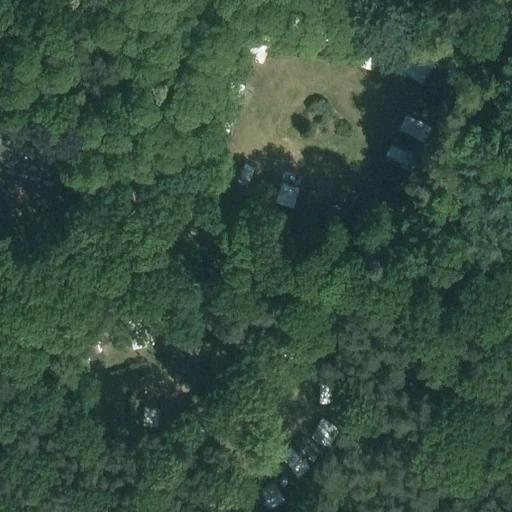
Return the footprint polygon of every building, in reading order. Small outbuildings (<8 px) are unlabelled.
[(377,61),(388,35),(371,28),(360,55),(377,61)] [(401,64),(415,68),(423,42),(409,37),(401,64)] [(0,179),(57,194),(60,186),(70,146),(0,127),(0,179)] [(390,149),(404,161),(414,150),(400,138),(390,149)] [(152,328),(164,316),(149,301),(137,314),(152,328)] [(334,408),(328,421),(342,428),(348,415),(334,408)]
